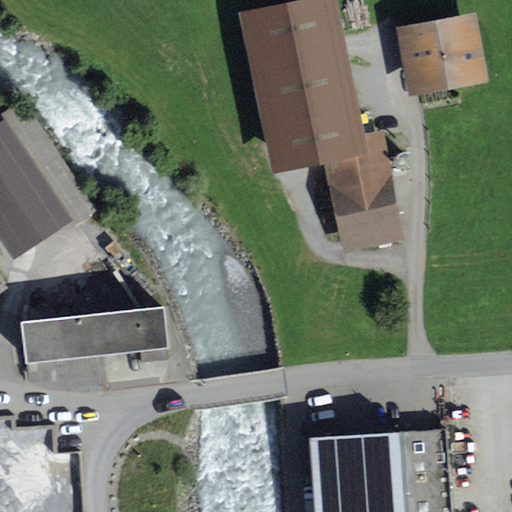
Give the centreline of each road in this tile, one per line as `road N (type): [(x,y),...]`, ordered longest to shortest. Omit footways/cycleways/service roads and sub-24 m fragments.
road 1 (unclassified): [(285,380),(133,404),(0,393)]
road 2 (unclassified): [(285,380),(511,362)]
road 3 (unknown): [(493,363),(503,511)]
